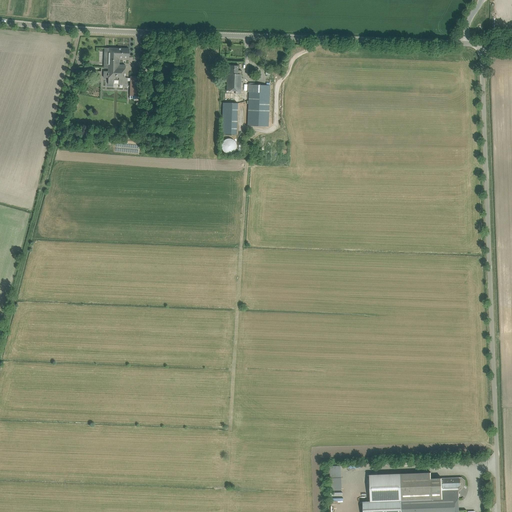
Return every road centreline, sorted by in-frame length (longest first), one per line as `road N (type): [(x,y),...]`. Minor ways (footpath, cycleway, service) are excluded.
road 1 (unclassified): [(498,511),(481,44)]
road 2 (tertiary): [(466,43),(0,21)]
road 3 (track): [(79,29),(0,348)]
